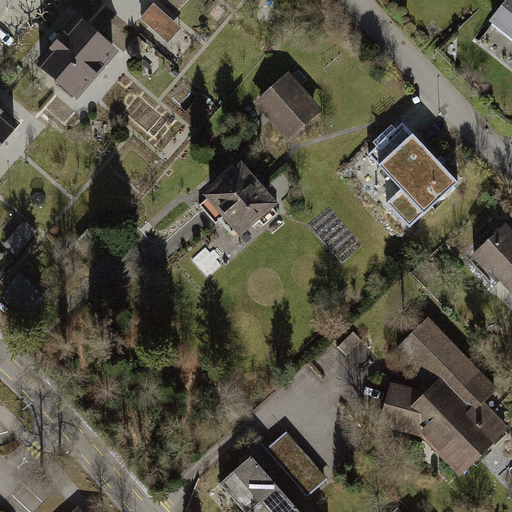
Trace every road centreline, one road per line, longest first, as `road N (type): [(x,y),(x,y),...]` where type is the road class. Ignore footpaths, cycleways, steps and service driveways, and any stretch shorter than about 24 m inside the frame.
road 1 (unknown): [(0,357),(132,255),(191,225)]
road 2 (residential): [(507,162),(357,0)]
road 3 (residential): [(0,369),(137,511)]
